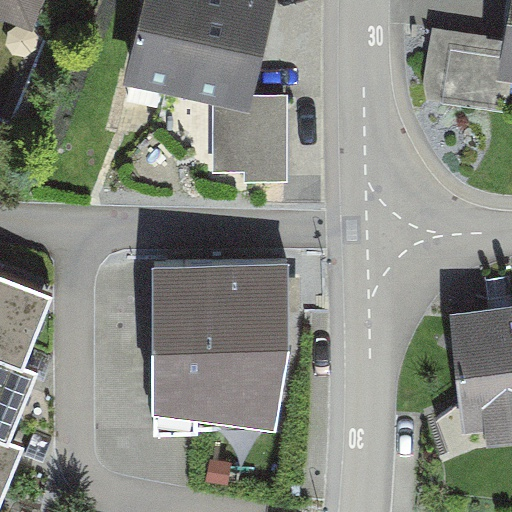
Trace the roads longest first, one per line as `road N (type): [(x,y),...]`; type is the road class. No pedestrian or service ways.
road 1 (residential): [(363,511),(378,279),(404,229)]
road 2 (residential): [(365,0),(364,103),(376,174),(404,229)]
